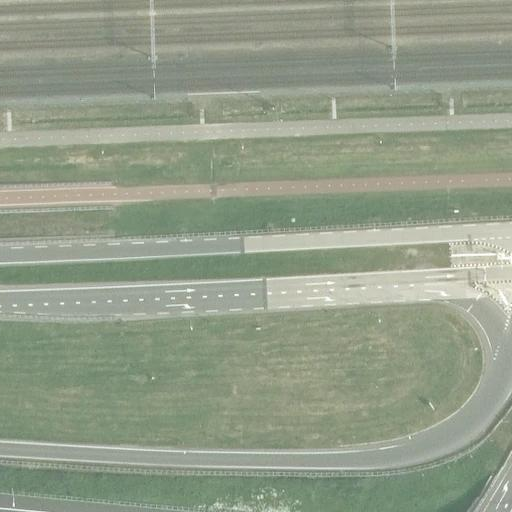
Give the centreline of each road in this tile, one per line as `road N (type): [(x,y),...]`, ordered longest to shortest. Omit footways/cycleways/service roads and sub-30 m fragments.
road 1 (secondary): [(511,361),(483,417),(424,451),(304,459),(0,447)]
road 2 (tertiary): [(511,235),(0,255)]
road 3 (tertiary): [(0,301),(425,286)]
road 4 (secondary): [(425,286),(493,317),(511,361)]
